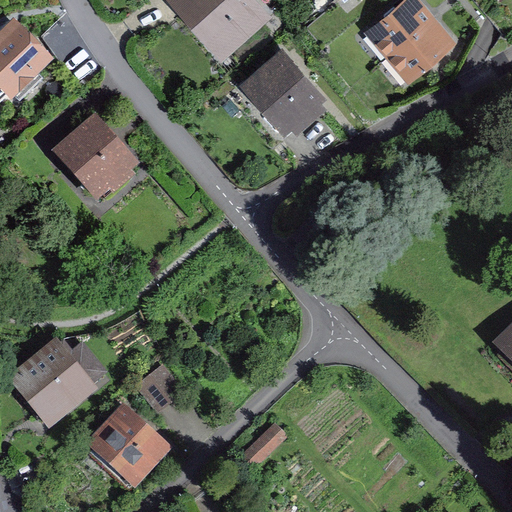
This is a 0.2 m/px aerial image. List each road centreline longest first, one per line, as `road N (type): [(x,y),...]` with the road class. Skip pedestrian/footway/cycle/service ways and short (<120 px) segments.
road 1 (residential): [(511,497),(243,215)]
road 2 (residential): [(243,215),(511,59)]
road 3 (residential): [(243,215),(115,67),(75,0)]
